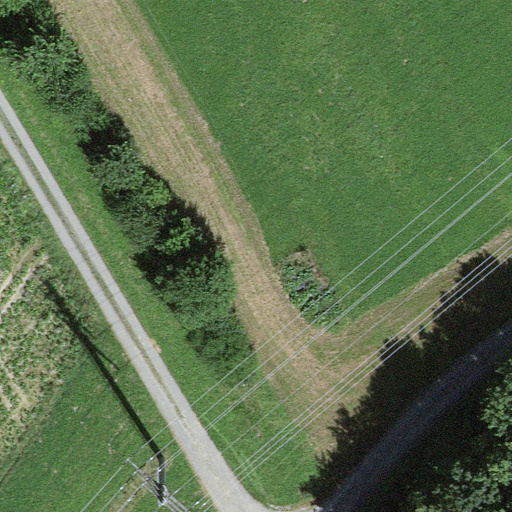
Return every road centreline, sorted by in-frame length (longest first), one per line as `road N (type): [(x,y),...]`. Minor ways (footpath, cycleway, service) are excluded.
road 1 (track): [(0,126),(237,511)]
road 2 (track): [(335,511),(511,317)]
